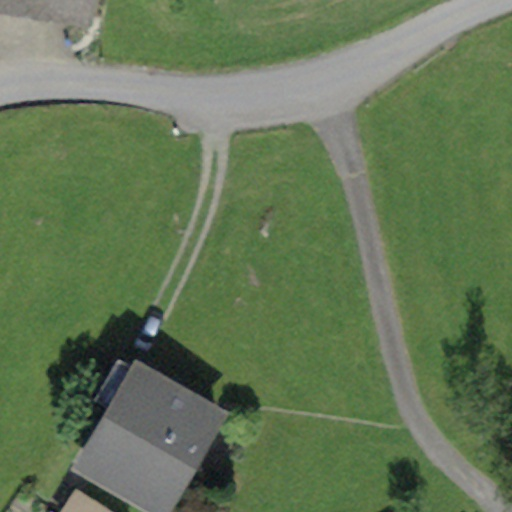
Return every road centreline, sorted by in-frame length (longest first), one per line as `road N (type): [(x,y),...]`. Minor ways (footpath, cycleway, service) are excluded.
road 1 (unclassified): [(0,84),(138,88),(223,107),(330,77),(494,0)]
road 2 (track): [(223,107),(210,188),(181,276),(153,326)]
